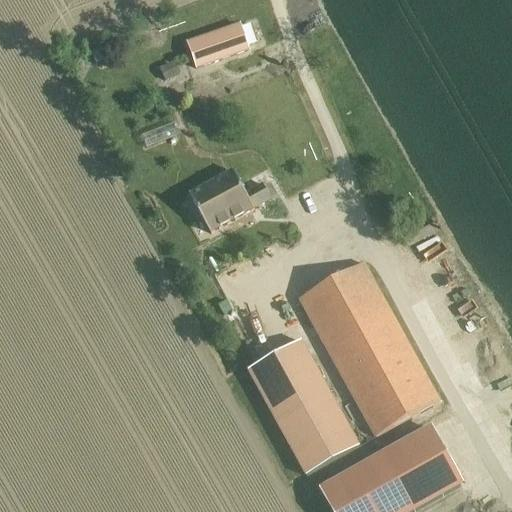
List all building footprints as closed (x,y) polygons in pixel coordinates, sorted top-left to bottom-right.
[(247,53),(238,27),(186,45),(195,71),(247,53)] [(95,67),(106,62),(102,52),(91,56),(95,67)] [(234,161),(222,167),(227,177),(190,198),(201,218),(211,236),(254,212),(254,211),(271,202),(263,187),(245,196),(233,174),(240,171),(234,161)] [(324,279),(346,260),(338,251),(316,270),(324,279)] [(440,405),(364,266),(299,302),(376,440),(440,405)] [(304,343),(251,372),(309,477),(362,448),(304,343)] [(511,386),(476,410),(511,464),(511,386)] [(320,492),(331,511),(415,511),(459,487),(428,431),(320,492)]
